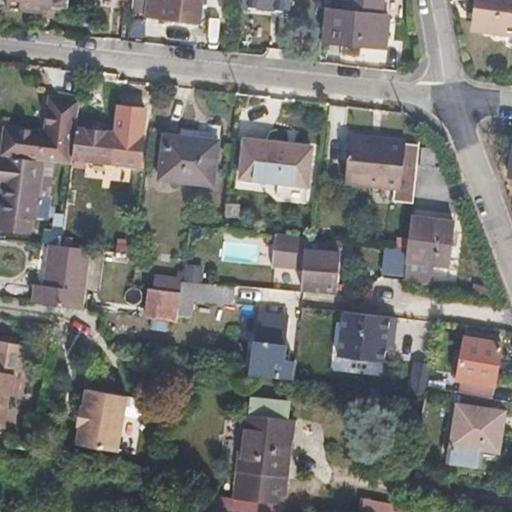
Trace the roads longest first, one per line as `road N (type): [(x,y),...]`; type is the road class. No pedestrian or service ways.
road 1 (residential): [(448,102),(0,47)]
road 2 (residential): [(448,102),(511,272)]
